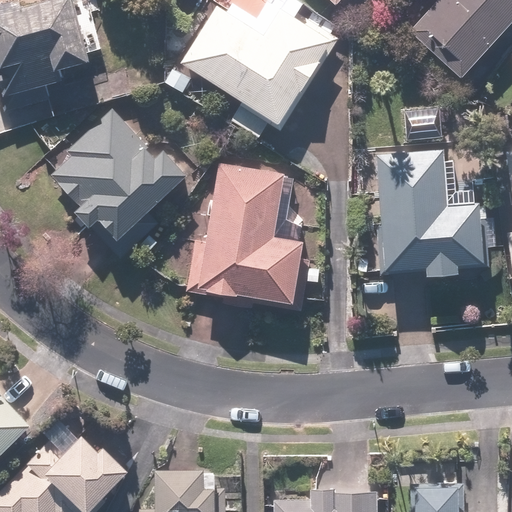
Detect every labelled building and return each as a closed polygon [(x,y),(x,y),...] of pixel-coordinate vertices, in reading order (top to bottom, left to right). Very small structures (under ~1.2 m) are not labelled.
[(25,0),(3,0),(0,1),(0,47),(5,64),(0,65),(0,77),(11,110),(27,105),(23,91),(77,73),(74,64),(105,54),(87,0),(55,0),(28,9),(25,0)] [(285,130),(288,125),(342,40),(281,0),(260,0),(252,13),(230,0),(222,0),(185,60),(243,96),(229,119),(260,139),(271,122),(285,130)] [(511,27),(511,0),(439,0),(416,25),(469,74),(511,27)] [(164,155),(116,105),(72,147),(77,152),(49,177),(124,256),(161,222),(152,213),(195,172),(172,148),(164,155)] [(452,145),(382,151),(388,222),(379,223),(382,267),(435,262),(436,271),(468,269),(468,259),(494,257),(489,196),(456,199),(452,145)] [(299,168),(219,161),(211,243),(187,241),(183,287),(303,298),(310,220),(295,218),(299,168)] [(0,454),(2,457),(38,422),(10,394),(13,391),(0,377),(0,454)] [(81,399),(74,406),(49,430),(55,437),(31,459),(34,462),(0,493),(0,511),(81,511),(82,511),(99,511),(103,508),(101,506),(141,468),(117,443),(111,449),(90,427),(99,418),(81,399)] [(226,466),(166,467),(167,507),(144,508),(144,511),(235,511),(236,508),(227,508),(226,466)] [(403,488),(413,488),(413,511),(466,511),(467,479),(424,479),(425,467),(403,467),(403,488)] [(315,497),(278,498),(278,511),(386,511),(385,485),(315,487),(315,497)]
